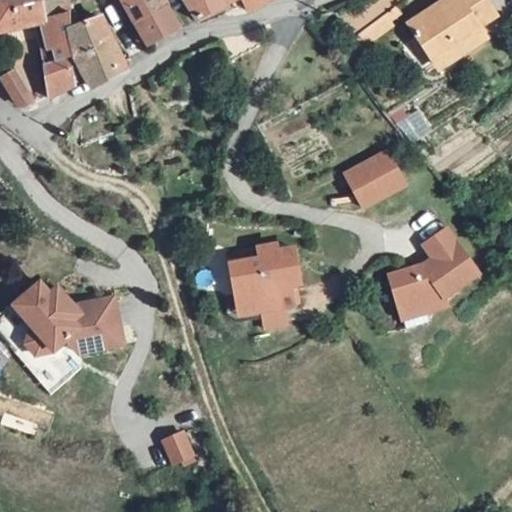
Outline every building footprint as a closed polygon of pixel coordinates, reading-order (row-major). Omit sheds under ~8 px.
[(0,0),(0,32),(32,23),(43,20),(41,0),(0,0)] [(41,0),(43,20),(68,12),(67,0),(41,0)] [(162,0),(120,0),(134,22),(167,6),(162,0)] [(179,0),(194,24),(225,11),(218,0),(179,0)] [(271,0),(218,0),(225,11),(234,4),(245,17),(263,10),(271,0)] [(476,33),(493,22),(479,0),(444,0),(403,26),(434,74),(483,42),(476,33)] [(178,30),(167,6),(134,22),(147,45),(178,30)] [(73,39),(71,26),(68,12),(43,20),(32,23),(35,37),(55,31),(60,43),(73,39)] [(126,68),(124,62),(119,55),(108,62),(99,43),(110,37),(98,17),(71,26),(73,39),(71,53),(89,89),(114,75),(126,68)] [(72,87),(71,53),(73,39),(60,43),(55,31),(35,37),(40,56),(46,100),(72,87)] [(108,62),(119,55),(110,37),(99,43),(108,62)] [(13,74),(0,80),(14,105),(21,107),(28,105),(13,74)] [(383,158),(339,180),(357,214),(400,192),(383,158)] [(440,237),(417,253),(426,266),(430,272),(418,280),(416,273),(382,283),(391,317),(415,311),(417,320),(418,320),(439,315),(437,306),(471,283),(440,237)] [(269,249),(251,252),(252,255),(253,263),(227,267),(222,268),(227,298),(229,308),(251,304),(253,315),(276,312),(287,310),(284,290),(293,289),(288,253),(270,256),(269,249)] [(253,263),(252,255),(225,260),(227,267),(253,263)] [(426,266),(416,273),(418,280),(430,272),(426,266)] [(62,299),(51,289),(28,314),(48,333),(45,351),(56,362),(74,357),(84,346),(85,346),(85,347),(86,347),(86,348),(87,348),(88,348),(88,349),(89,349),(89,350),(90,350),(91,351),(92,351),(92,352),(93,352),(94,352),(94,353),(95,353),(96,353),(96,354),(97,354),(98,354),(99,354),(99,355),(100,355),(101,355),(102,355),(103,356),(104,356),(105,356),(132,348),(128,333),(137,331),(129,300),(88,310),(77,312),(62,299)] [(69,292),(62,299),(77,312),(88,310),(69,292)] [(229,308),(227,298),(216,300),(219,318),(232,326),(255,322),(257,332),(279,329),(276,312),(253,315),(251,304),(229,308)] [(415,311),(391,317),(396,337),(421,330),(418,320),(417,320),(415,311)] [(137,331),(128,333),(132,348),(142,346),(137,331)] [(83,353),(55,383),(71,397),(99,367),(83,353)] [(183,428),(159,438),(172,468),(195,458),(183,428)]
